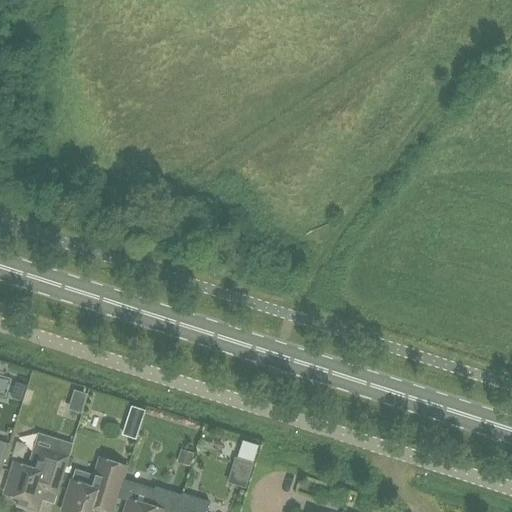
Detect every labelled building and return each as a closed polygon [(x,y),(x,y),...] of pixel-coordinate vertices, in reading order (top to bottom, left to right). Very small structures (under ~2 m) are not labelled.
[(26,386),(16,383),(11,398),(21,401),(26,386)] [(72,408),(81,411),(87,396),(77,393),(72,408)] [(130,424),(126,437),(136,440),(140,427),(130,424)] [(10,444),(0,440),(0,468),(2,469),(10,444)] [(43,491),(57,496),(72,447),(57,443),(54,452),(37,446),(30,467),(17,463),(7,494),(20,498),(18,505),(37,511),(43,491)] [(231,457),(226,482),(246,486),(251,461),(231,457)] [(99,511),(100,511),(102,511),(114,511),(126,475),(129,466),(102,458),(93,487),(74,481),(64,511),(99,511)] [(177,511),(183,495),(156,486),(150,505),(131,499),(127,511),(177,511)] [(184,493),(183,495),(177,511),(206,511),(210,502),(184,493)]
